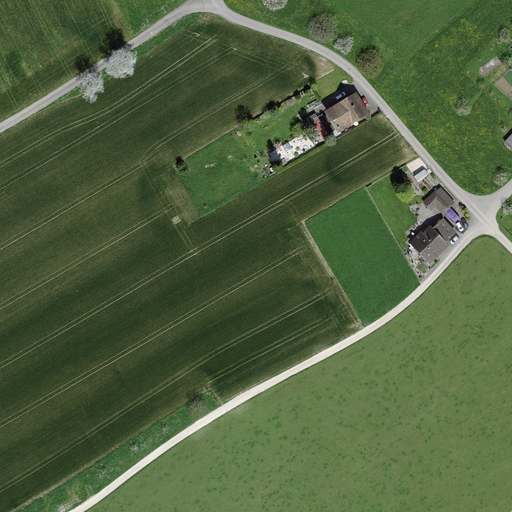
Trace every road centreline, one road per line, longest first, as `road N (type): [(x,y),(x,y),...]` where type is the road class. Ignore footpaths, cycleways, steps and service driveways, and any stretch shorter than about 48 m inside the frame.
road 1 (track): [(422,283),(348,349),(211,417),(81,511)]
road 2 (residential): [(196,0),(313,46),(353,71),(482,219)]
road 3 (track): [(194,2),(0,127)]
